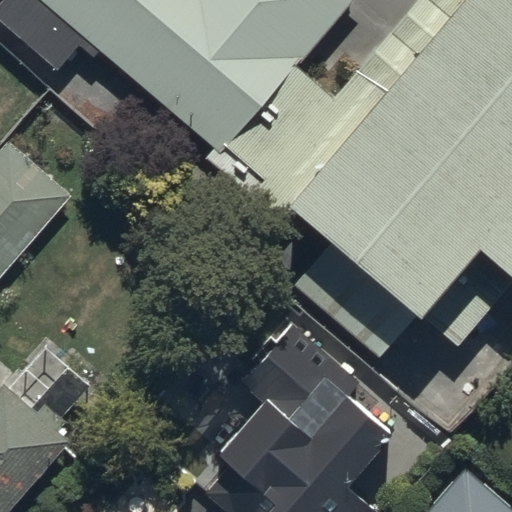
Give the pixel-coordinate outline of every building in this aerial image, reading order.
[(61,0),(404,294),(465,224),(502,256),(511,244),(511,0),(418,0),(339,91),(295,52),(340,0),(61,0)] [(0,287),(74,206),(7,146),(0,153),(0,287)] [(360,389),(291,336),(241,400),(265,418),(198,505),(206,511),(361,511),(346,500),(394,439),(348,404),(360,389)] [(0,511),(20,511),(72,453),(61,443),(72,430),(44,407),(34,419),(4,393),(0,397),(0,511)] [(482,492),(461,475),(451,489),(447,486),(428,508),(432,511),(509,511),(511,508),(486,487),(482,492)]
